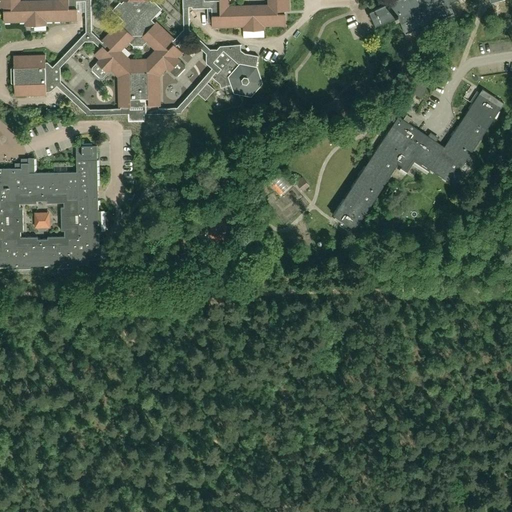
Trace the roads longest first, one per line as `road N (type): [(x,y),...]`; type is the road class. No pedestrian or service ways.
road 1 (track): [(103,293),(511,290)]
road 2 (residential): [(117,194),(113,129),(9,143)]
